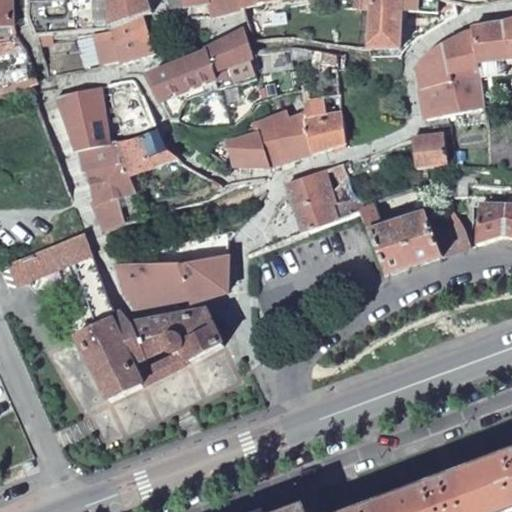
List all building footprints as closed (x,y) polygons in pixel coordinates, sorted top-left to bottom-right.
[(0,0),(0,27),(13,27),(12,0),(0,0)] [(111,0),(113,29),(142,18),(153,14),(147,0),(111,0)] [(243,10),(241,0),(185,0),(187,10),(210,5),(214,19),(243,10)] [(241,0),(243,10),(280,0),(241,0)] [(372,0),(356,0),(356,10),(372,12),(372,0)] [(438,0),(372,0),(372,12),(369,56),(400,56),(401,10),(438,13),(438,0)] [(121,59),(116,60),(118,66),(157,56),(142,18),(113,29),(121,59)] [(511,60),(511,21),(511,22),(473,29),(474,32),(483,106),(494,105),(487,63),(511,60)] [(483,106),(474,32),(470,32),(465,34),(444,46),(454,82),(422,91),(427,122),(484,111),(483,106)] [(187,64),(148,79),(161,104),(216,86),(213,78),(231,73),(253,67),(254,66),(251,56),(243,34),(187,64)] [(73,39),(38,43),(48,80),(79,74),(73,39)] [(422,91),(454,82),(444,46),(433,52),(428,55),(425,58),(422,62),(420,65),(419,70),(418,74),(422,91)] [(253,67),(231,73),(235,87),(256,81),(253,67)] [(129,80),(121,83),(123,94),(130,91),(134,100),(131,101),(146,131),(156,127),(140,88),(139,85),(136,82),(133,81),(129,80)] [(76,153),(110,146),(100,89),(57,99),(76,153)] [(256,123),(260,136),(270,170),(314,155),(307,122),(305,117),(294,118),(292,110),(256,123)] [(343,115),(307,122),(314,155),(346,145),(343,115)] [(141,141),(121,145),(125,162),(128,178),(130,178),(179,160),(166,151),(159,133),(141,141)] [(260,136),(229,144),(235,168),(270,170),(260,136)] [(446,168),(445,136),(413,141),(417,172),(446,168)] [(82,170),(125,162),(121,145),(110,146),(76,153),(82,170)] [(93,203),(107,233),(124,226),(118,200),(137,194),(130,178),(128,178),(125,162),(82,170),(86,183),(90,182),(96,202),(93,203)] [(354,193),(343,165),(334,169),(340,184),(330,197),(320,173),(286,185),(305,227),(306,227),(309,232),(362,212),(370,210),(354,193)] [(467,188),(454,187),(454,200),(467,200),(467,188)] [(449,206),(426,211),(428,214),(443,258),(472,248),(463,229),(449,206)] [(504,237),(511,238),(511,206),(478,207),(478,246),(504,237)] [(389,277),(443,258),(428,214),(386,229),(377,208),(370,210),(362,212),(389,277)] [(223,348),(205,312),(134,327),(122,314),(115,318),(85,234),(42,253),(51,273),(74,263),(93,315),(72,323),(90,361),(112,403),(223,348)] [(49,273),(41,253),(9,267),(18,287),(49,273)] [(228,266),(228,260),(194,268),(194,266),(183,268),(139,268),(115,270),(126,300),(133,311),(155,308),(155,306),(191,300),(192,304),(227,294),(228,266)] [(511,454),(472,469),(487,511),(509,511),(511,511),(511,454)] [(487,511),(472,469),(392,499),(396,511),(487,511)] [(356,511),(396,511),(392,499),(356,511)]
